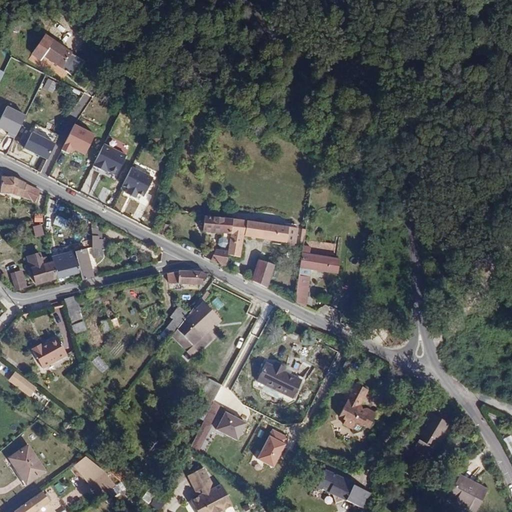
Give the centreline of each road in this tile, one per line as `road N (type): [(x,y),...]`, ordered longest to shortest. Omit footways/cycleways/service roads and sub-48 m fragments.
road 1 (tertiary): [(212,0),(240,40),(329,104),(386,167),(406,222),(420,326)]
road 2 (tertiary): [(402,357),(178,252)]
road 3 (tertiary): [(178,252),(0,162)]
road 4 (track): [(511,191),(435,333),(437,371)]
road 5 (residential): [(0,291),(23,303),(163,269),(178,252)]
